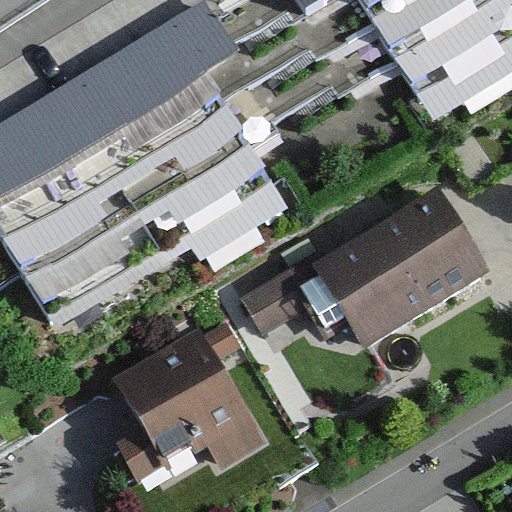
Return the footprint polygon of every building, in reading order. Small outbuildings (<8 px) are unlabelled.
[(511,0),(284,0),(300,26),(344,0),(352,0),(430,130),(511,81),(511,0)] [(200,10),(0,133),(0,251),(58,344),(284,203),(210,85),(237,69),(200,10)] [(490,281),(441,197),(315,270),(364,354),(490,281)] [(206,327),(113,382),(169,474),(210,450),(224,473),(275,442),(206,327)] [(15,511),(0,485),(0,511),(15,511)]
